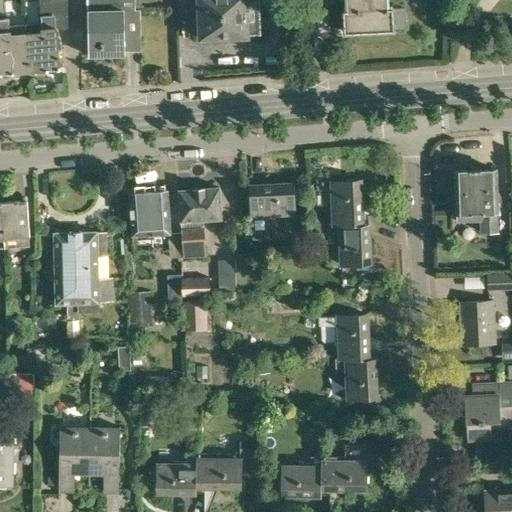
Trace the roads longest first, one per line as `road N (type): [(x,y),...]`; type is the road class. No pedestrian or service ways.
road 1 (primary): [(511,92),(0,135)]
road 2 (residential): [(0,160),(409,126)]
road 3 (residential): [(427,511),(409,126)]
